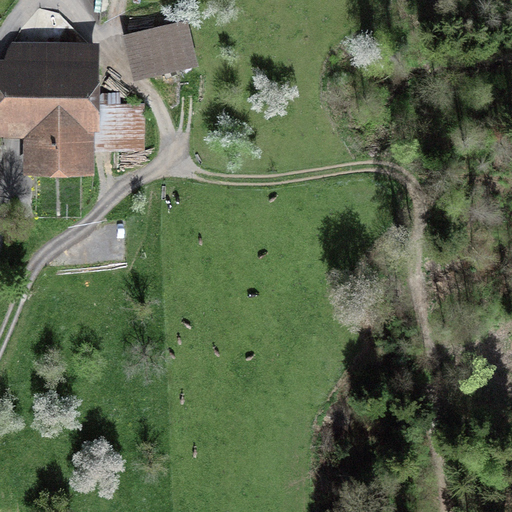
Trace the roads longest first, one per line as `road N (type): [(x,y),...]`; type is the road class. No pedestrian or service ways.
road 1 (track): [(164,160),(43,256),(0,347)]
road 2 (track): [(412,182),(372,166),(213,178),(164,160)]
road 3 (track): [(57,0),(76,11),(155,103),(167,136),(164,160)]
